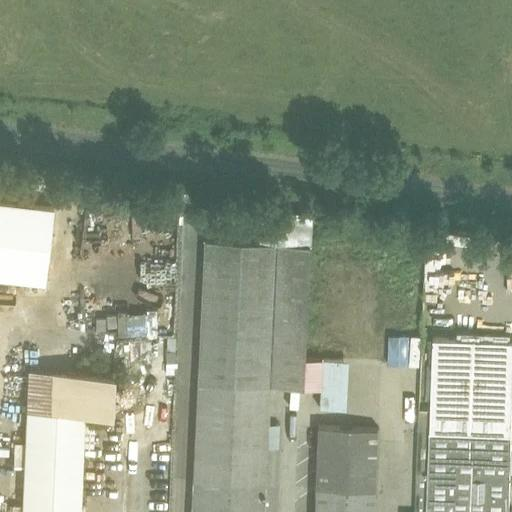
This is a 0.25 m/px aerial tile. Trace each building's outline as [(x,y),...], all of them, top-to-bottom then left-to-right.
[(54,209),(0,202),(0,276),(45,282),(54,209)] [(310,244),(205,239),(206,255),(194,481),(265,484),(267,448),(270,386),(302,387),(310,244)] [(156,334),(155,310),(113,313),(114,336),(156,334)] [(417,365),(418,335),(386,335),(385,364),(417,365)] [(511,339),(435,337),(434,369),(511,371),(511,339)] [(105,357),(85,356),(85,365),(104,366),(105,357)] [(342,359),(322,358),(320,407),(340,408),(342,359)] [(83,360),(74,359),(73,368),(82,369),(83,360)] [(87,372),(29,369),(22,511),(80,511),(85,413),(87,372)] [(511,371),(434,369),(432,409),(431,430),(428,511),(511,511),(510,511),(511,455),(511,371)] [(115,374),(87,372),(85,413),(113,415),(115,374)] [(432,409),(420,408),(416,511),(428,511),(431,430),(432,409)] [(375,511),(379,428),(318,425),(314,511),(375,511)] [(278,448),(267,448),(265,484),(265,486),(277,487),(278,448)] [(265,484),(194,481),(191,511),(263,511),(265,486),(265,484)] [(275,511),(277,487),(265,486),(263,511),(275,511)]
